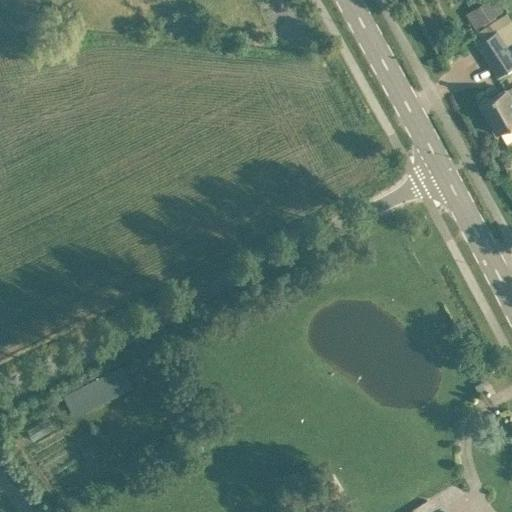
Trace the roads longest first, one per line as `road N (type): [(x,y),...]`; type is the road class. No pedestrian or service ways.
road 1 (unclassified): [(0,390),(442,175)]
road 2 (tertiary): [(442,175),(346,0)]
road 3 (tertiary): [(511,307),(442,175)]
